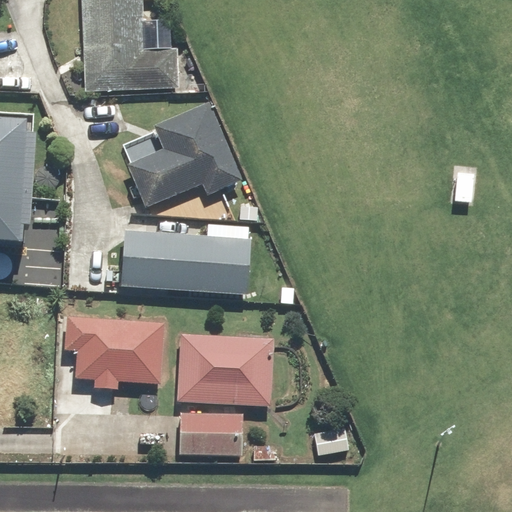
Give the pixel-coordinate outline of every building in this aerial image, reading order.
[(80,0),(86,93),(175,92),(174,51),(140,52),(136,0),(80,0)] [(0,33),(0,87),(23,89),(25,35),(0,33)] [(127,158),(144,203),(202,181),(206,192),(239,179),(208,98),(150,120),(160,146),(127,158)] [(0,243),(21,245),(22,224),(29,224),(34,137),(20,136),(21,125),(0,123),(0,243)] [(125,233),(122,282),(245,291),(249,242),(125,233)] [(432,364),(511,311),(511,236),(488,253),(493,262),(438,298),(429,284),(413,294),(423,309),(404,321),(432,364)] [(63,238),(49,238),(49,269),(63,270),(63,238)] [(178,336),(177,406),(277,408),(278,338),(178,336)] [(239,416),(175,414),(174,456),(237,458),(239,416)]
